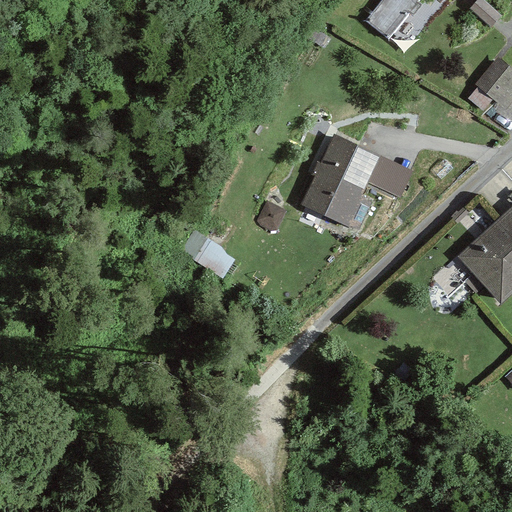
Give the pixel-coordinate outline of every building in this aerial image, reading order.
[(443,0),(380,0),(366,19),(389,36),(416,0),(429,0),(439,7),(443,0)] [(501,16),(480,0),(477,0),(468,11),(491,29),(501,16)] [(511,99),(511,71),(495,59),(474,87),(505,110),(511,99)] [(410,168),(328,131),(294,204),(345,228),(365,183),(396,197),(410,168)] [(285,208),(266,199),(255,221),(274,230),(285,208)] [(511,292),(511,210),(459,258),(500,304),(511,292)] [(201,227),(185,243),(219,277),(235,261),(201,227)]
